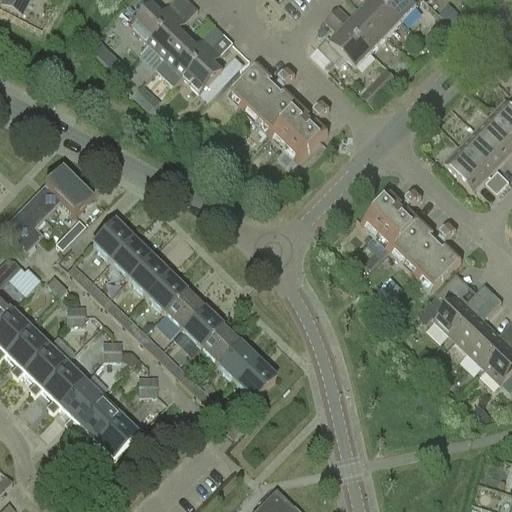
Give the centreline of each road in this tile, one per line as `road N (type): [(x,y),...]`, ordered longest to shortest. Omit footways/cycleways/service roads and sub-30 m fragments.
road 1 (residential): [(280,246),(0,98)]
road 2 (residential): [(358,511),(314,309),(280,246)]
road 3 (residential): [(378,144),(511,8)]
road 4 (residential): [(280,246),(378,144)]
road 5 (residential): [(378,144),(279,47)]
road 6 (residential): [(378,144),(479,236)]
